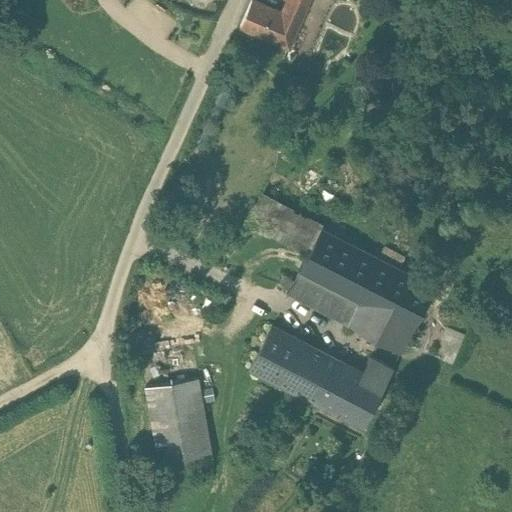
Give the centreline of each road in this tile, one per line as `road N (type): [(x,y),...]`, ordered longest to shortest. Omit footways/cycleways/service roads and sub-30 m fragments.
road 1 (track): [(234,0),(114,302),(108,345),(135,511)]
road 2 (track): [(108,345),(0,406)]
